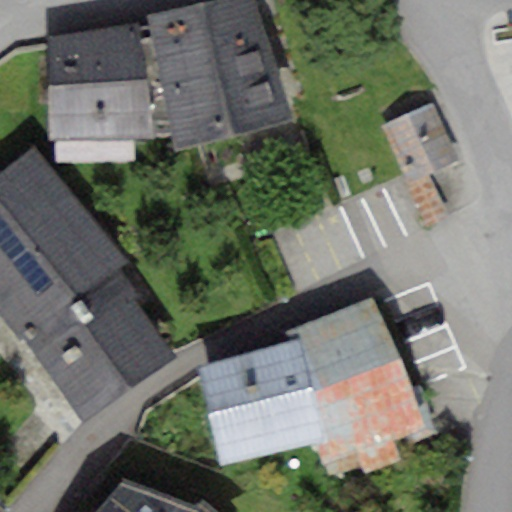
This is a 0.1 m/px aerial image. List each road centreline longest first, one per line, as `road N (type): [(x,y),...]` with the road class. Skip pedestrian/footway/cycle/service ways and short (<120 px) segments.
road 1 (residential): [(44,511),(150,393),(189,364),(247,330),(511,230)]
road 2 (residential): [(418,0),(443,33),(511,186)]
